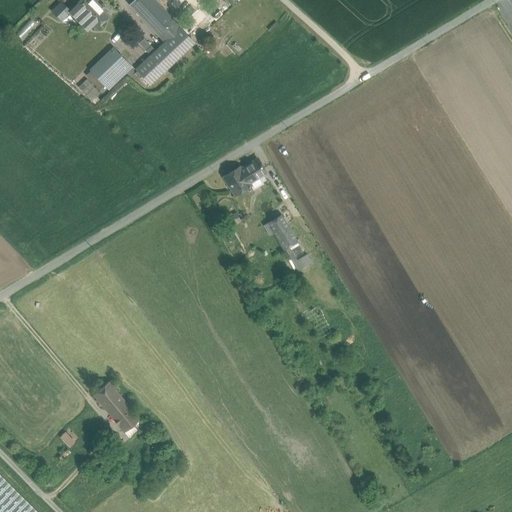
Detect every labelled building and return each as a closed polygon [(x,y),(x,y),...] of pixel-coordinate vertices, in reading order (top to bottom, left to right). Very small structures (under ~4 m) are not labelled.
[(109,16),(93,0),(80,0),(75,6),(81,12),(93,25),(96,28),(109,16)] [(173,20),(154,0),(135,0),(130,5),(158,35),(173,20)] [(61,1),(51,11),(61,21),(70,12),(69,12),(71,10),(61,1)] [(71,10),(69,12),(70,12),(75,18),(81,12),(75,6),(71,10)] [(93,25),(81,12),(75,18),(87,30),(93,25)] [(173,20),(158,35),(165,42),(180,28),(173,20)] [(165,42),(136,69),(150,84),(194,43),(180,28),(165,42)] [(146,51),(151,46),(145,40),(141,44),(146,51)] [(113,49),(91,70),(105,85),(127,64),(113,49)] [(86,95),(95,87),(87,79),(78,87),(86,95)] [(258,159),(241,170),(239,167),(224,176),(235,195),(250,185),(249,183),(266,172),(258,159)] [(281,215),(269,223),(284,248),(290,245),(296,241),(281,215)] [(290,245),(284,248),(289,256),(294,253),(290,245)] [(109,382),(94,394),(109,413),(124,400),(109,382)] [(124,400),(109,413),(124,431),(140,419),(124,400)] [(65,431),(59,437),(68,447),(75,441),(65,431)] [(0,511),(37,511),(0,474),(0,511)]
